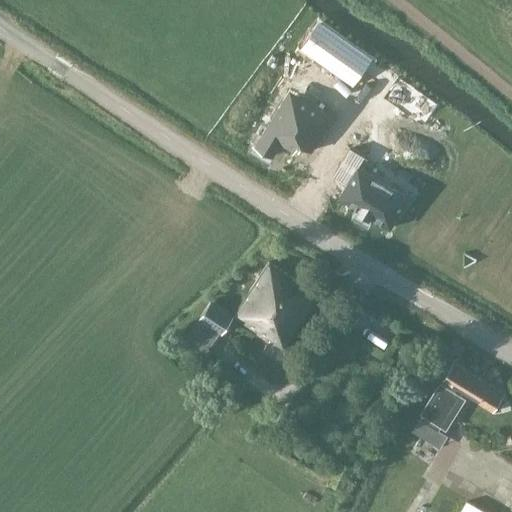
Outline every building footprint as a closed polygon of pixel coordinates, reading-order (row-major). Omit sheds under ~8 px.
[(300,47),(352,84),(371,58),(319,21),(300,47)] [(437,104),(398,77),(383,98),(422,125),(437,104)] [(282,101),(255,145),(272,155),(280,142),(293,150),(298,143),(310,150),(332,115),(307,100),(300,112),(282,101)] [(350,147),(333,174),(347,182),(338,196),(358,208),(357,210),(369,217),(370,215),(389,227),(408,197),(358,166),(364,156),(350,147)] [(436,221),(421,246),(446,262),(461,237),(474,245),(507,190),(490,179),(472,208),(452,195),(448,201),(442,198),(430,218),(436,221)] [(506,268),(490,292),(511,306),(511,226),(491,258),(506,268)] [(283,346),(318,294),(268,260),(234,313),(283,346)] [(223,331),(234,314),(211,299),(199,316),(223,331)] [(497,410),(503,399),(500,397),(503,392),(454,363),(453,362),(419,418),(437,429),(460,392),(492,411),(493,408),(497,410)] [(328,484),(341,490),(352,467),(340,461),(328,484)] [(462,511),(508,511),(473,494),(462,511)]
